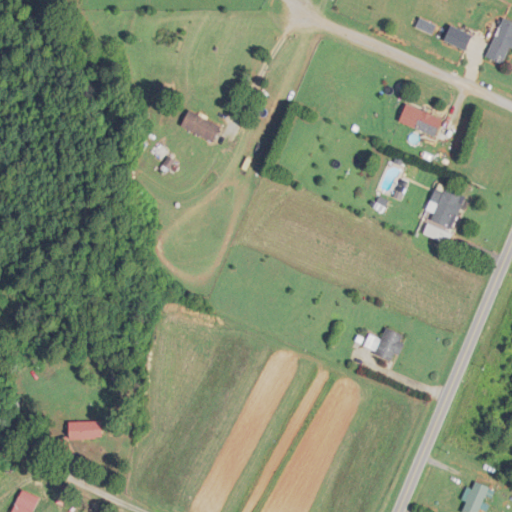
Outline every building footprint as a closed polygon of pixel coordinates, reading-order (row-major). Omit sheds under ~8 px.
[(511,47),(511,22),(503,19),(487,58),(505,65),(511,47)] [(444,40),(465,51),(472,36),(452,26),(444,40)] [(399,121),(435,136),(442,118),(407,104),(399,121)] [(213,142),(221,127),(189,110),(181,126),(213,142)] [(444,191),(437,189),(427,219),(452,228),(463,193),(445,187),(444,191)] [(372,335),(365,344),(389,362),(406,340),(389,327),(379,340),(372,335)] [(102,422),(69,422),(69,440),(102,440),(102,422)] [(11,511),(32,511),(39,498),(22,490),(11,511)]
